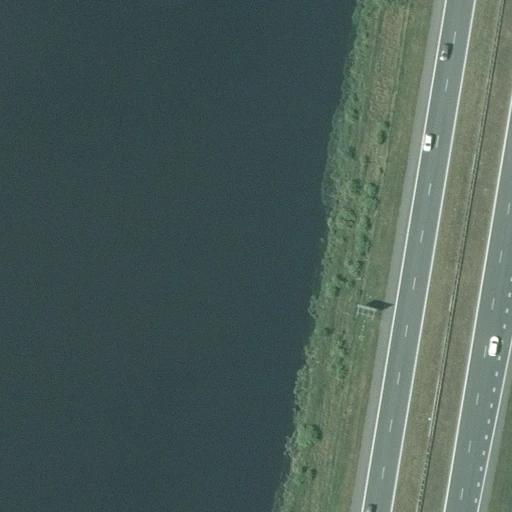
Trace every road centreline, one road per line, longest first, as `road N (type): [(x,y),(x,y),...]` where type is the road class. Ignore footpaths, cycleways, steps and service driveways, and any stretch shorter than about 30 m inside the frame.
road 1 (motorway): [(459,0),(376,511)]
road 2 (motorway): [(459,511),(511,191)]
